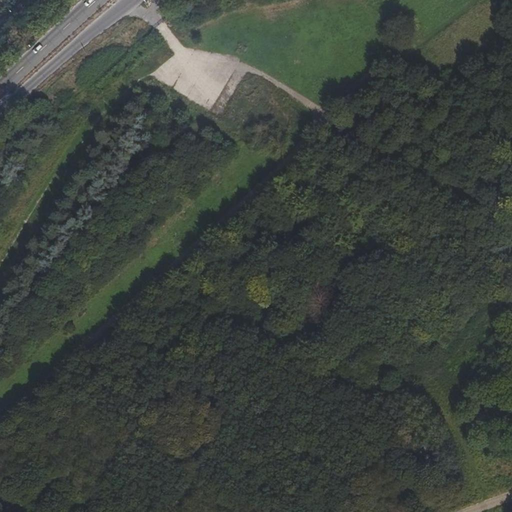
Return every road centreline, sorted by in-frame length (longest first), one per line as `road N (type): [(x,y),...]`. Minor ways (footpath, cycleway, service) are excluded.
road 1 (secondary): [(0,112),(132,0)]
road 2 (secondary): [(100,0),(0,93)]
